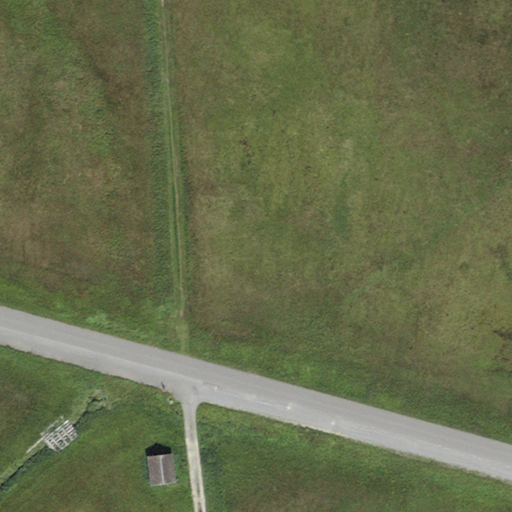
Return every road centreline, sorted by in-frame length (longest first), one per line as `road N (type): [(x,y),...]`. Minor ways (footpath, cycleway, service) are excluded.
road 1 (unclassified): [(0,322),(511,459)]
road 2 (track): [(205,511),(166,0)]
